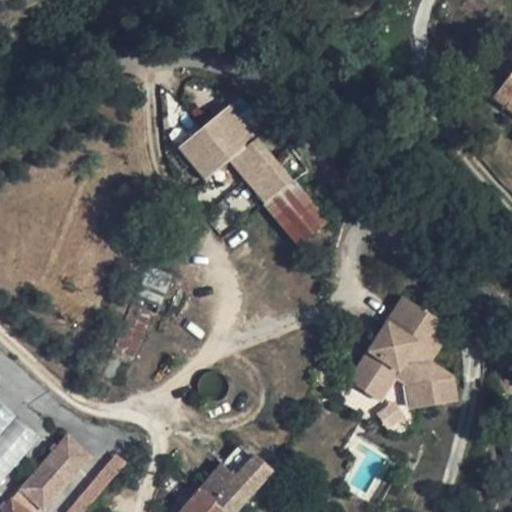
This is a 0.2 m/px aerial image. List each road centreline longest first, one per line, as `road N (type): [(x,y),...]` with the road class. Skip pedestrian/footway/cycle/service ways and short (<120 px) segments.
road 1 (residential): [(0,143),(125,64),(214,65),(282,114),(346,201),(394,247),(511,310)]
road 2 (unknown): [(158,436),(218,329),(225,285),(157,158),(152,61)]
